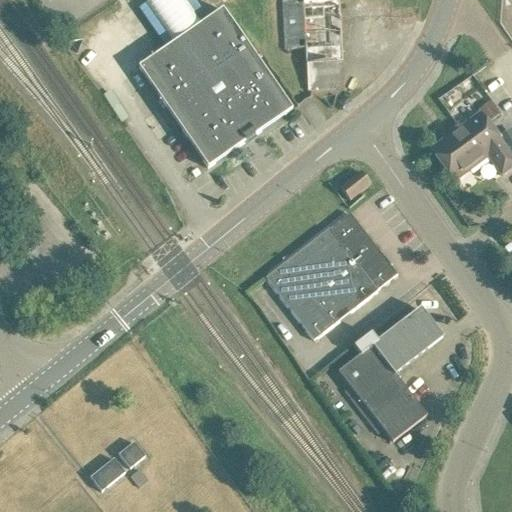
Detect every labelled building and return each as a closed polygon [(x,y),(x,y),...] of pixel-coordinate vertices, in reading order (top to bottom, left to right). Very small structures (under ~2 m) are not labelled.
[(165,0),(114,35),(208,169),(292,111),(216,0),(165,0)] [(380,0),(279,0),(282,41),(382,35),(380,0)] [(307,39),(309,71),(344,70),(343,38),(307,39)] [(431,151),(433,154),(454,182),(488,157),(501,174),(511,165),(511,158),(480,115),(431,151)] [(340,190),(349,202),(370,186),(361,173),(340,190)] [(265,280),(314,342),(377,293),(376,293),(397,276),(350,215),(265,280)] [(420,311),(372,347),(397,380),(400,378),(400,374),(399,372),(442,339),(420,311)] [(397,380),(372,347),(338,374),(392,444),(426,417),(397,380)] [(118,457),(130,471),(145,458),(134,444),(118,457)] [(90,479),(101,494),(125,474),(114,460),(90,479)]
